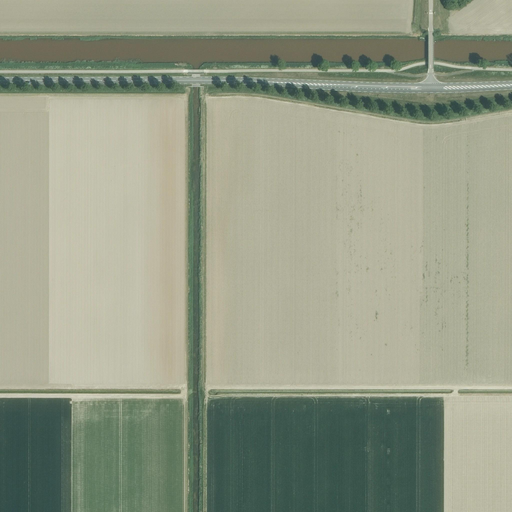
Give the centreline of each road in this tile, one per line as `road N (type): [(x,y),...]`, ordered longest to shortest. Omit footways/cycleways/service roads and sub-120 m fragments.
road 1 (secondary): [(267,82),(0,80)]
road 2 (secondary): [(267,82),(430,91)]
road 3 (secondary): [(430,85),(267,82)]
